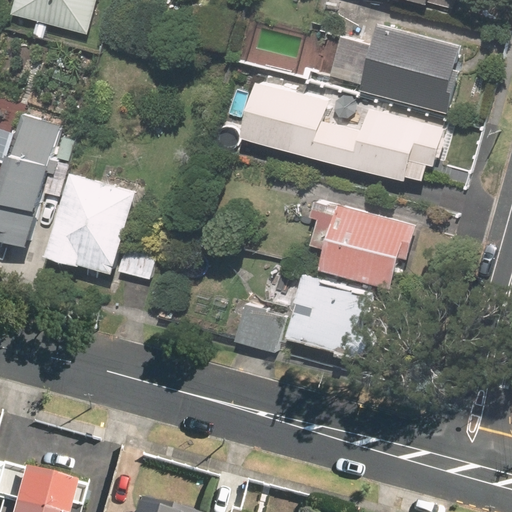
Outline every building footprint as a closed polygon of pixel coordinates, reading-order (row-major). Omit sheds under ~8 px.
[(20,0),(17,11),(88,31),(96,0),(20,0)] [(200,3),(190,39),(226,49),(236,13),(200,3)] [(462,44),(383,24),(377,47),(365,44),(356,79),(368,83),(366,90),(445,110),(462,44)] [(265,84),(251,133),(408,177),(409,171),(425,175),(430,159),(438,162),(446,129),(375,109),(368,134),(325,123),(331,103),(265,84)] [(0,235),(28,244),(50,165),(49,165),(60,124),(26,115),(14,160),(0,155),(0,235)] [(78,140),(65,136),(60,155),(73,159),(78,140)] [(138,191),(75,174),(53,255),(84,264),(85,261),(116,270),(138,191)] [(413,242),(418,226),(343,206),(343,209),(318,202),(315,215),(324,217),(316,245),(333,250),(328,269),(394,287),(407,239),(413,242)] [(132,237),(123,270),(151,278),(161,245),(132,237)] [(299,303),(290,337),(357,355),(358,355),(361,355),(363,355),(366,354),(367,353),(370,352),(371,350),(373,348),(373,346),(374,344),(375,342),(374,339),(374,336),(372,335),(371,333),(370,331),(368,330),(365,329),(365,328),(376,290),(304,271),(299,289),(302,289),(298,302),(299,303)] [(235,339),(234,341),(275,353),(275,351),(285,317),(245,305),(235,339)] [(25,467),(0,461),(0,500),(3,501),(0,511),(82,511),(89,487),(76,485),(76,481),(24,469),(25,467)] [(185,511),(141,499),(137,511),(185,511)]
